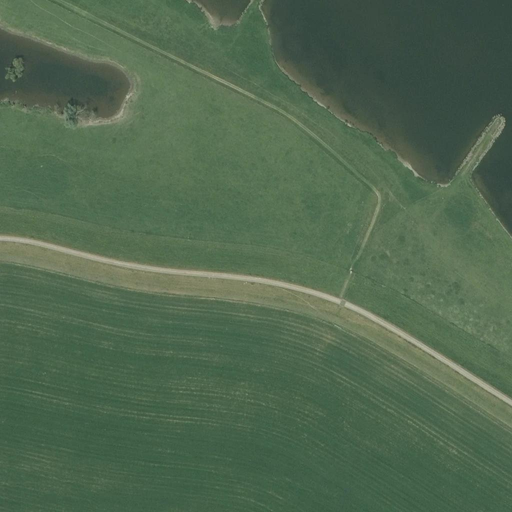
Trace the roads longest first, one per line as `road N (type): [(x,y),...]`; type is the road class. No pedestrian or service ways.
road 1 (track): [(0,239),(168,271),(273,280),(339,301)]
road 2 (track): [(339,301),(511,404)]
